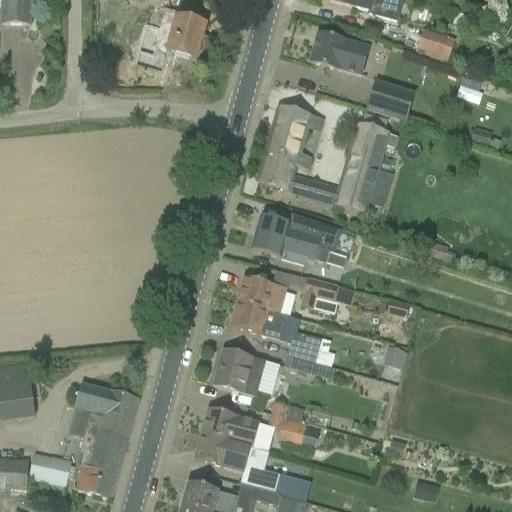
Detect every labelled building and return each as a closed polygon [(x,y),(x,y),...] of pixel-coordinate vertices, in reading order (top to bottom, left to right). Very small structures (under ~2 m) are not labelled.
[(1,0),(1,28),(30,29),(30,0),(1,0)] [(330,0),(329,4),(369,15),(368,18),(397,26),(404,0),(330,0)] [(476,20),(457,14),(453,28),(472,34),(476,20)] [(145,25),(138,49),(196,64),(206,27),(174,18),(170,33),(145,25)] [(446,69),(455,43),(410,28),(401,54),(446,69)] [(370,52),(347,46),(318,38),(310,67),(362,81),(370,52)] [(164,58),(139,51),(134,70),(161,76),(165,61),(164,58)] [(406,126),(416,97),(376,85),(367,114),(406,126)] [(302,158),(312,122),(279,112),(258,187),(311,203),(316,186),(295,180),(297,170),(308,174),(312,161),(302,158)] [(387,150),(390,138),(356,128),(333,210),(367,220),(387,150)] [(500,144),(491,141),(492,138),(474,133),(470,146),(497,154),(500,144)] [(390,138),(387,150),(394,152),(398,141),(390,138)] [(283,227),(260,220),(255,238),(268,242),(267,245),(282,249),(282,247),(304,255),(305,252),(327,258),(330,247),(281,233),(283,227)] [(324,268),(326,268),(328,258),(305,252),(304,255),(282,247),(282,249),(267,245),(268,242),(255,238),(251,254),(304,270),(306,264),(324,269),(324,268)] [(327,285),(338,288),(342,272),(331,270),(327,285)] [(269,315),(281,318),(288,293),(244,281),(237,305),(269,315)] [(334,304),(337,291),(338,290),(309,282),(300,312),(313,316),(318,300),(334,304)] [(269,315),(237,305),(230,332),(277,344),(284,319),(281,318),(269,315)] [(293,336),(287,360),(315,368),(322,344),(293,336)] [(266,366),(248,361),(224,354),(214,391),(255,402),(266,366)] [(394,354),(388,371),(400,375),(405,358),(406,358),(394,354)] [(284,371),(312,379),(315,368),(287,360),(284,371)] [(0,370),(0,424),(39,418),(31,366),(0,370)] [(116,479),(136,404),(81,389),(75,411),(91,415),(79,462),(95,465),(93,474),(116,479)] [(271,420),(282,424),(286,410),(275,407),(271,420)] [(303,414),(288,410),(285,422),(300,426),(303,414)] [(260,428),(244,424),(208,414),(200,443),(231,452),(233,447),(247,451),(253,452),(260,428)] [(304,430),(282,424),(271,420),(268,430),(280,434),(276,444),(298,451),(304,430)] [(240,477),(247,451),(233,447),(231,452),(200,443),(194,464),(240,477)] [(405,448),(391,444),(387,457),(402,461),(405,448)] [(65,490),(68,483),(71,471),(71,466),(53,461),(36,457),(35,460),(29,483),(65,491),(65,490)] [(0,493),(6,494),(26,495),(28,465),(0,462),(0,493)] [(109,504),(116,479),(93,474),(95,465),(79,462),(73,484),(76,485),(73,494),(109,504)] [(276,497),(280,479),(250,471),(245,489),(276,497)] [(412,502),(423,505),(428,489),(416,486),(412,502)] [(227,497),(188,487),(180,511),(232,511),(236,500),(227,497)] [(252,492),(248,503),(276,510),(278,499),(272,498),(252,492)] [(277,511),(305,511),(306,508),(281,501),(277,511)]
